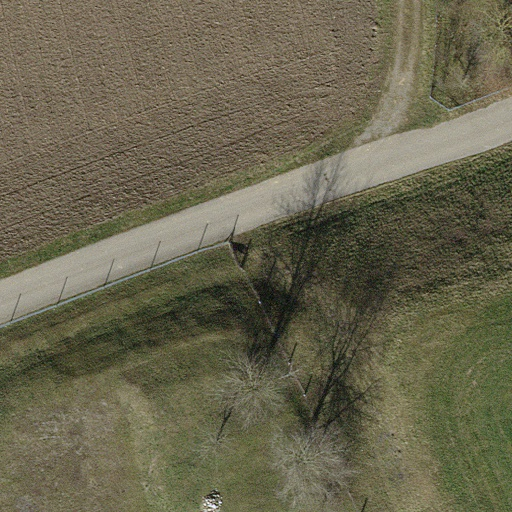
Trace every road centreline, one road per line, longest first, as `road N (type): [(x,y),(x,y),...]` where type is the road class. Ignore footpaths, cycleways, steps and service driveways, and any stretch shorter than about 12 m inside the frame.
road 1 (track): [(0,299),(511,119)]
road 2 (track): [(408,0),(408,50),(377,167)]
